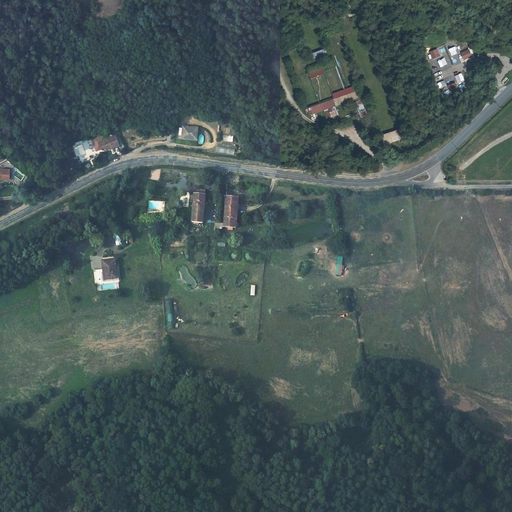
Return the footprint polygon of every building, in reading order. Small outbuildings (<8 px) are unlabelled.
[(310,53),(312,60),(327,54),(325,48),(310,53)] [(438,50),(431,53),(434,60),(441,56),(438,50)] [(469,50),(461,54),(464,61),(472,57),(469,50)] [(440,59),(443,66),(450,64),(448,56),(440,59)] [(310,78),(324,74),(323,68),(308,72),(310,78)] [(456,83),(448,87),(451,93),(459,90),(456,83)] [(308,115),(324,110),(326,118),(337,115),(335,105),(357,98),(353,86),(331,93),(333,99),(305,107),(308,115)] [(355,101),(360,117),(366,115),(361,99),(355,101)] [(199,139),(201,128),(186,125),(184,137),(199,139)] [(119,145),(116,135),(97,142),(100,151),(119,145)] [(217,152),(234,155),(235,148),(218,146),(217,152)] [(0,176),(3,177),(9,178),(9,170),(0,168),(0,176)] [(218,227),(221,228),(221,226),(236,227),(239,189),(227,188),(224,223),(218,222),(218,227)] [(202,226),(205,192),(194,190),(194,195),(192,223),(196,224),(196,228),(202,228),(202,226)] [(114,237),(117,247),(123,245),(120,235),(114,237)] [(117,278),(115,259),(102,260),(104,279),(117,278)] [(243,264),(214,262),(214,269),(243,270),(243,264)]
